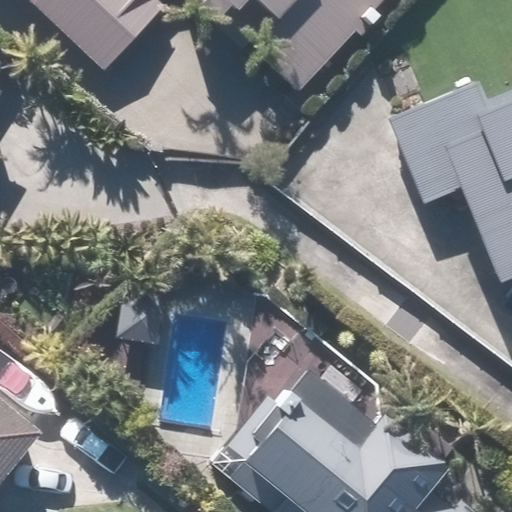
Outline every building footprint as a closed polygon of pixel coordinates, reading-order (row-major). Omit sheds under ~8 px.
[(46,0),(109,62),(172,0),(242,0),(246,3),(249,0),(286,0),(291,4),(294,0),(46,0)] [(0,106),(16,77),(0,68),(0,106)] [(388,111),(421,188),(448,176),(500,294),(511,302),(511,80),(481,94),(472,75),(388,111)] [(501,511),(451,468),(465,452),(404,399),(390,415),(326,361),(292,400),(277,387),(218,455),(280,508),(277,511),(501,511)] [(0,371),(0,487),(57,419),(0,371)]
